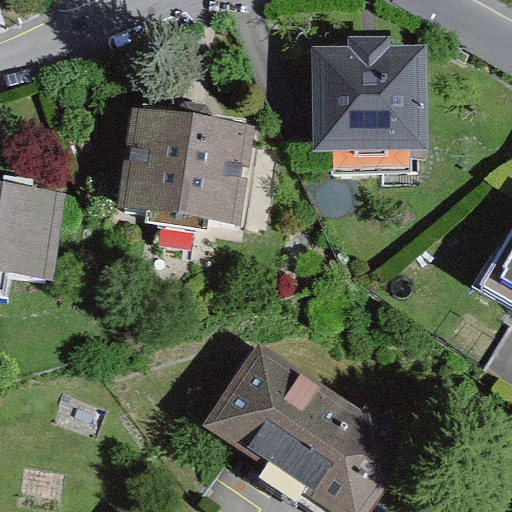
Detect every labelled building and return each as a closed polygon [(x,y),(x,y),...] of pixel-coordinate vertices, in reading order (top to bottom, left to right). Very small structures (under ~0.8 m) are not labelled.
[(357,58),(323,58),(324,150),(424,149),(424,57),(386,57),(386,47),(370,48),(357,48),(357,58)] [(247,132),(143,116),(128,214),(231,230),(247,132)] [(58,206),(0,195),(0,272),(45,280),(58,206)] [(511,243),(482,293),(511,310),(511,243)] [(365,427),(262,358),(213,430),(335,511),(371,511),(414,449),(371,420),(365,427)]
